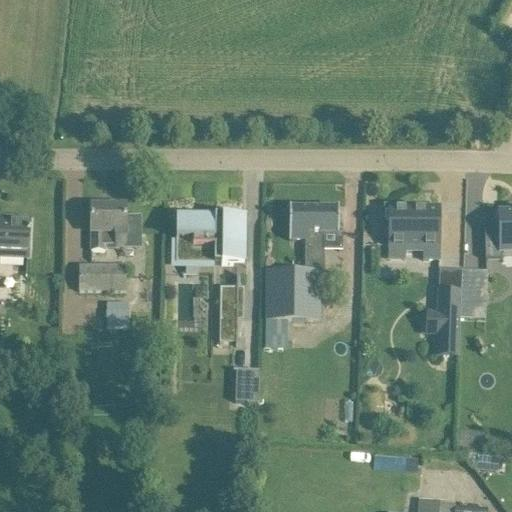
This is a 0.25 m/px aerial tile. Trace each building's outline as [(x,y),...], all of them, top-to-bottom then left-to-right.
[(439,262),(439,212),(405,212),(405,207),(383,207),(383,230),(389,230),(389,248),(404,248),(404,254),(425,254),(425,260),(423,260),(423,262),(439,262)] [(139,252),(139,239),(139,219),(125,219),(125,209),(91,209),(91,234),(91,252),(104,252),(104,248),(114,248),(113,251),(139,252)] [(338,236),(338,231),(338,211),(290,211),(289,242),(306,242),(305,273),(265,273),(264,351),(286,351),(286,322),(320,323),(320,274),(323,274),(323,236),(338,236)] [(500,223),(484,223),(485,261),(503,261),(502,252),(511,252),(511,214),(500,215),(500,223)] [(176,264),(247,265),(247,218),(176,216),(176,264)] [(0,258),(29,259),(30,231),(29,231),(29,221),(11,220),(11,228),(0,227),(0,258)] [(78,294),(124,294),(125,267),(79,267),(78,294)] [(220,343),(235,344),(236,320),(243,320),(243,290),(220,289),(220,343)] [(439,293),(438,317),(448,317),(448,335),(437,335),(437,358),(459,359),(461,294),(439,293)] [(472,409),(500,410),(502,359),(474,358),(472,409)] [(258,406),(260,372),(237,371),(236,404),(247,404),(247,405),(258,406)] [(474,457),(473,469),(495,471),(496,459),(474,457)] [(486,511),(487,510),(442,506),(442,503),(418,501),(416,511),(486,511)]
